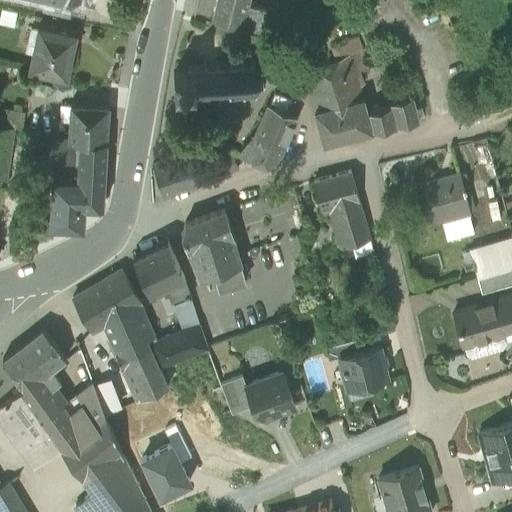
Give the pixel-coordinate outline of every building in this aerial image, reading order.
[(265,6),(247,2),(247,0),(216,0),(212,17),(259,29),(268,32),(281,35),(278,25),(278,4),(266,2),(265,6)] [(309,0),(284,0),(284,26),(295,27),(310,6),(309,0)] [(74,32),(39,24),(30,66),(65,73),(74,32)] [(268,32),(259,29),(257,36),(258,37),(258,36),(264,40),(275,58),(285,47),(281,35),(268,32)] [(357,39),(336,47),(341,59),(362,51),(357,39)] [(341,59),(301,74),(314,111),(363,99),(359,87),(363,86),(355,67),(366,63),(362,51),(341,59)] [(243,59),(229,60),(229,64),(218,64),(218,61),(215,61),(215,65),(206,65),(206,62),(203,62),(203,65),(191,66),(188,65),(187,66),(190,68),(190,71),(191,90),(192,93),(190,95),(191,96),(193,94),(206,94),(206,97),(208,97),(208,94),(217,93),(217,97),(220,97),(220,93),(231,93),(231,97),(234,97),(234,93),(242,92),(242,96),(245,96),(245,92),(252,92),(254,95),(257,94),(255,90),(261,84),(264,85),(265,82),(262,81),(261,73),(265,71),(263,68),(260,70),(253,64),(255,60),(252,59),(250,63),(243,63),(243,59)] [(191,90),(190,71),(172,72),(173,91),(191,90)] [(366,107),(372,132),(372,133),(419,120),(412,91),(388,96),(389,101),(366,107)] [(290,100),(276,93),(269,107),(284,113),(290,100)] [(363,99),(314,111),(323,144),(372,132),(366,107),(363,99)] [(108,104),(70,102),(68,137),(80,138),(106,140),(108,104)] [(269,107),(269,106),(255,137),(255,136),(240,154),(241,155),(265,165),(276,162),(276,161),(295,118),(284,113),(269,107)] [(24,111),(1,107),(0,110),(0,123),(14,126),(21,127),(24,111)] [(0,123),(0,180),(5,182),(14,126),(0,123)] [(68,137),(35,130),(33,167),(50,167),(50,158),(78,159),(80,138),(68,137)] [(77,178),(53,178),(53,181),(50,221),(82,223),(83,202),(102,203),(106,140),(80,138),(78,159),(77,178)] [(229,148),(217,152),(225,173),(238,169),(229,148)] [(217,152),(189,161),(197,187),(226,177),(225,173),(217,152)] [(77,178),(78,159),(50,158),(50,167),(33,167),(33,180),(53,181),(53,178),(77,178)] [(189,161),(176,165),(174,158),(152,164),(162,198),(184,191),(184,190),(195,187),(196,187),(197,187),(189,161)] [(464,166),(417,179),(429,222),(442,218),(471,210),(476,209),(464,166)] [(351,172),(313,182),(322,211),(331,209),(359,201),(351,172)] [(359,201),(331,209),(342,246),(370,238),(359,201)] [(223,205),(183,218),(180,228),(181,233),(184,240),(188,250),(199,278),(213,273),(240,263),(223,205)] [(471,210),(442,218),(447,237),(476,230),(471,210)] [(511,234),(511,233),(468,245),(477,276),(511,266),(511,234)] [(165,235),(130,251),(149,293),(166,285),(184,277),(165,235)] [(119,262),(70,291),(91,328),(102,322),(140,300),(141,300),(119,262)] [(240,263),(213,273),(218,288),(245,280),(240,263)] [(511,266),(477,276),(481,291),(511,282),(511,266)] [(207,347),(184,277),(166,285),(182,328),(158,337),(168,362),(207,347)] [(511,293),(453,309),(462,342),(511,328),(511,293)] [(140,300),(102,322),(136,398),(168,383),(147,338),(154,335),(155,335),(140,300)] [(40,322),(0,353),(0,355),(4,361),(21,382),(11,389),(14,393),(24,386),(25,387),(42,374),(66,356),(40,322)] [(209,351),(169,366),(168,362),(158,337),(155,335),(154,335),(147,338),(168,383),(174,404),(222,386),(220,380),(209,351)] [(356,337),(325,345),(328,358),(339,355),(339,354),(358,349),(356,337)] [(358,349),(339,354),(339,355),(347,386),(386,376),(379,344),(358,349)] [(4,361),(0,364),(0,403),(14,393),(11,389),(21,382),(4,361)] [(282,372),(246,385),(252,401),(255,409),(263,414),(294,403),(282,372)] [(241,373),(220,380),(222,386),(231,410),(252,401),(246,385),(241,373)] [(42,374),(25,387),(24,386),(14,393),(0,403),(0,420),(32,465),(60,445),(82,475),(120,448),(104,413),(94,387),(92,380),(62,401),(42,374)] [(113,379),(94,387),(104,413),(122,404),(113,379)] [(123,454),(156,439),(182,428),(174,404),(168,383),(136,398),(122,404),(104,413),(120,448),(123,454)] [(511,419),(479,430),(484,448),(486,447),(495,476),(493,477),(493,478),(511,472),(511,419)] [(156,439),(123,454),(150,509),(184,496),(156,439)] [(120,448),(82,475),(93,490),(108,511),(147,511),(150,510),(123,454),(120,448)] [(418,463),(378,475),(388,511),(423,511),(431,510),(418,463)] [(27,511),(8,479),(2,483),(0,483),(0,511),(27,511)] [(147,511),(108,511),(93,490),(75,504),(81,511),(152,511),(151,510),(150,510),(147,511)] [(330,498),(298,507),(298,511),(339,511),(338,507),(333,508),(330,498)]
